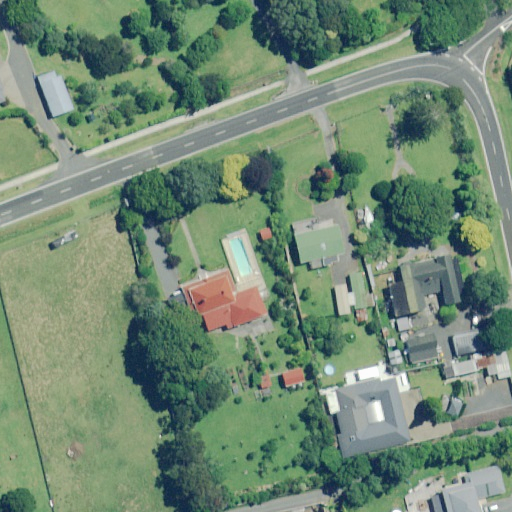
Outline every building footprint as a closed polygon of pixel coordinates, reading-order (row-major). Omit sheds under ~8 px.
[(73,110),(60,70),(39,77),(52,117),(73,110)] [(296,234),(301,263),(309,261),(310,269),(341,263),(340,256),(345,255),(340,227),(296,234)] [(426,311),(424,296),(443,293),(445,305),(465,302),(456,256),(433,260),(434,264),(416,268),(415,263),(400,266),(403,283),(390,285),(396,316),(426,311)] [(229,270),(184,287),(194,317),(202,314),(209,331),(226,325),(228,329),(267,315),(257,286),(237,293),(229,270)] [(334,287),(338,315),(349,314),(348,305),(355,304),(357,321),(368,320),(366,312),(376,310),(369,271),(352,274),(355,292),(347,293),(346,285),(334,287)] [(489,348),(485,331),(452,338),(456,355),(489,348)] [(434,358),(429,335),(404,341),(409,364),(434,358)] [(402,364),(400,350),(389,352),(391,365),(402,364)] [(511,376),(505,352),(452,366),(455,377),(486,369),(488,376),(497,373),(498,379),(511,376)] [(305,382),(301,368),(283,374),(287,387),(305,382)] [(411,393),(400,396),(396,377),(379,382),(378,379),(324,393),(330,414),(334,413),(344,456),(393,443),(394,446),(410,442),(402,409),(414,406),(411,393)] [(505,492),(499,466),(465,475),(467,483),(440,489),(442,495),(432,497),(435,511),(476,511),(474,500),(505,492)]
